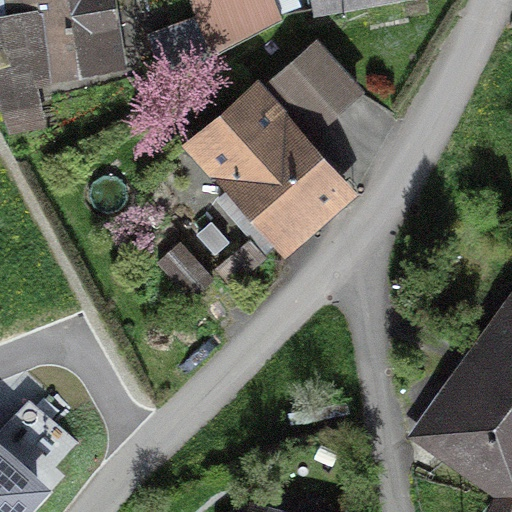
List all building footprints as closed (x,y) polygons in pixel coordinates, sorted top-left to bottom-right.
[(8,0),(11,25),(0,27),(0,103),(10,142),(43,132),(32,87),(121,69),(117,0),(8,0)] [(275,0),(198,0),(202,12),(212,41),(282,18),(275,0)] [(212,41),(202,12),(150,28),(160,68),(212,41)] [(321,57),(287,89),(328,133),(363,101),(321,57)] [(359,193),(275,96),(189,170),(274,267),(359,193)] [(511,511),(511,320),(416,437),(508,511),(511,511)] [(0,511),(28,511),(47,492),(0,450),(0,511)]
